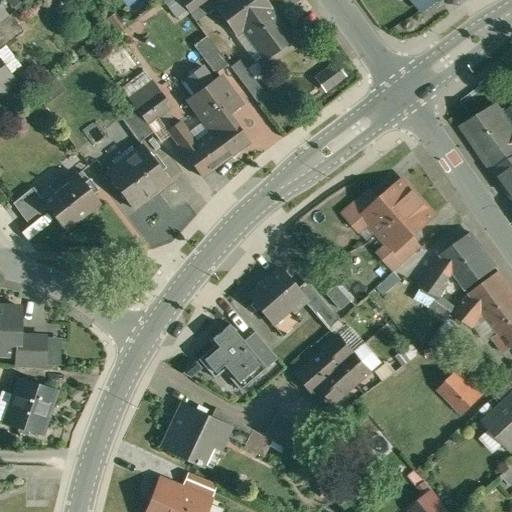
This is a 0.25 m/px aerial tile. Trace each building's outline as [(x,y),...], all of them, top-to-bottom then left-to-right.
[(200,6),(196,0),(180,0),(191,14),(202,6),(201,5),(200,6)] [(264,0),(215,0),(219,4),(217,5),(237,33),(243,28),(270,8),(271,8),(264,0)] [(416,0),(423,9),(435,0),(416,0)] [(270,8),(243,28),(259,50),(252,55),(256,60),(290,35),(270,8)] [(7,17),(0,22),(0,48),(23,32),(10,15),(7,17)] [(229,64),(208,36),(195,45),(215,73),(217,73),(229,64)] [(0,88),(13,80),(0,62),(0,88)] [(340,62),(318,76),(328,92),(350,77),(340,62)] [(222,77),(189,100),(208,126),(226,113),(227,114),(241,104),(222,77)] [(153,80),(129,98),(135,106),(148,123),(172,106),(153,80)] [(511,126),(497,103),(463,124),(492,168),(511,154),(511,126)] [(148,123),(135,106),(120,117),(139,142),(153,131),(148,123)] [(212,132),(197,144),(180,121),(168,131),(184,153),(183,154),(201,178),(235,153),(231,148),(245,138),(227,114),(226,113),(208,126),(212,132)] [(144,145),(107,173),(133,208),(147,198),(142,191),(165,175),(144,145)] [(511,156),(495,168),(511,194),(511,156)] [(83,183),(77,175),(44,200),(42,201),(48,209),(64,229),(99,203),(91,193),(95,189),(88,180),(83,183)] [(380,200),(365,214),(365,215),(381,232),(419,198),(403,180),(380,200)] [(34,187),(14,202),(29,223),(48,209),(42,201),(44,200),(34,187)] [(370,189),(343,213),(354,225),(365,215),(365,214),(380,200),(370,189)] [(419,198),(381,232),(396,249),(397,250),(413,236),(435,216),(419,198)] [(470,233),(440,255),(442,258),(452,272),(465,290),(495,268),(470,233)] [(413,236),(397,250),(396,249),(385,259),(395,271),(422,247),(413,236)] [(442,258),(421,287),(426,291),(431,294),(438,299),(448,284),(445,282),(452,272),(442,258)] [(282,268),(249,296),(272,323),(290,308),(293,312),(306,302),(309,299),(299,287),(282,268)] [(511,292),(498,273),(469,294),(485,316),(488,320),(511,302),(511,292)] [(341,318),(308,280),(299,287),(309,299),(306,302),(329,329),(341,318)] [(330,293),(343,310),(355,301),(342,284),(330,293)] [(469,294),(453,312),(458,317),(455,321),(460,325),(463,322),(472,329),(485,316),(469,294)] [(511,302),(488,320),(499,334),(493,339),(504,354),(511,348),(511,302)] [(23,306),(0,305),(0,354),(18,355),(21,355),(22,335),(23,306)] [(211,341),(194,355),(195,356),(200,362),(212,376),(222,367),(238,386),(261,367),(238,340),(223,323),(208,337),(211,341)] [(250,330),(238,340),(261,367),(273,357),(250,330)] [(47,336),(22,335),(21,355),(18,355),(18,365),(45,365),(47,336)] [(329,340),(323,346),(322,352),(297,374),(312,390),(356,352),(355,352),(341,336),(335,341),(329,340)] [(381,360),(366,343),(355,352),(356,352),(371,369),(381,360)] [(356,352),(312,390),(312,391),(318,386),(334,403),(371,370),(371,369),(356,352)] [(200,362),(195,356),(182,367),(187,373),(200,362)] [(482,396),(457,371),(439,389),(464,414),(482,396)] [(56,389),(21,377),(15,394),(6,421),(6,423),(43,435),(49,417),(47,416),(56,389)] [(511,381),(498,394),(506,403),(511,397),(511,381)] [(3,390),(0,398),(0,418),(6,421),(15,394),(3,390)] [(511,397),(506,403),(486,422),(511,450),(511,449),(511,397)] [(183,405),(165,446),(197,461),(196,462),(200,464),(209,444),(219,449),(226,434),(230,427),(211,418),(183,405)] [(253,429),(216,407),(211,418),(230,427),(226,434),(246,444),(253,429)] [(312,433),(278,412),(271,424),(301,442),(312,433)] [(301,442),(271,424),(264,435),(289,450),(301,442)] [(511,465),(501,475),(511,486),(511,484),(511,465)] [(216,484),(191,473),(186,485),(211,495),(216,484)] [(204,511),(210,499),(162,479),(148,511),(204,511)] [(451,511),(434,491),(412,509),(414,511),(451,511)]
